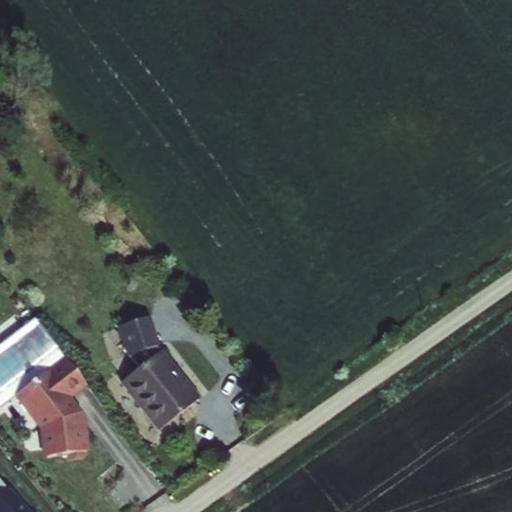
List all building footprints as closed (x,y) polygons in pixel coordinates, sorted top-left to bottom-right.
[(151,315),(117,327),(127,357),(161,345),(151,315)] [(0,408),(16,396),(65,355),(35,316),(0,342),(0,408)] [(120,382),(160,432),(201,398),(163,349),(120,382)] [(90,452),(86,417),(84,417),(82,411),(72,397),(87,386),(65,355),(16,396),(39,428),(44,459),(67,455),(68,461),(85,459),(85,453),(90,452)] [(0,511),(30,511),(9,486),(7,487),(0,493),(0,511)]
